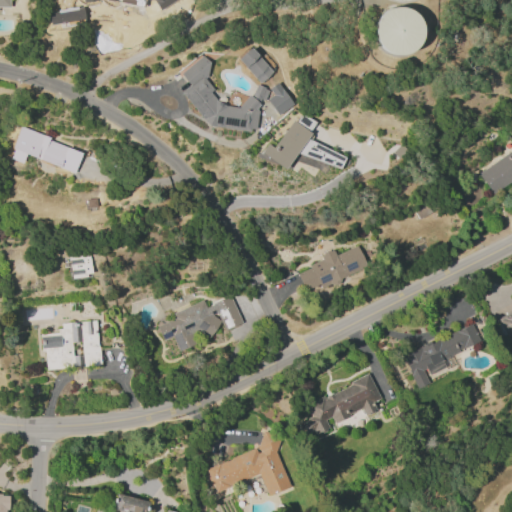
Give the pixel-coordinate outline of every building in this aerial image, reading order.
[(425,42),(408,2),(370,18),(387,58),(425,42)] [(236,59),(259,83),(272,71),(249,47),(236,59)] [(205,125),(248,132),(254,127),(258,102),(266,96),(267,88),(254,85),(253,94),(235,107),(220,104),(212,93),(212,89),(203,77),(207,75),(209,65),(203,56),(179,72),(189,85),(181,91),(205,125)] [(272,95),(266,99),(277,115),(294,103),(278,81),(268,88),(272,95)] [(343,155),(333,153),(324,146),(319,145),(309,139),(311,133),(291,120),(273,148),(266,143),(259,154),(269,160),(270,161),(280,166),(290,169),(295,162),(318,168),(324,172),(328,165),(339,168),(343,155)] [(10,149),(74,172),(82,150),(18,127),(10,149)] [(295,269),(303,290),(318,285),(319,286),(365,268),(357,245),(295,269)] [(67,257),(70,279),(91,275),(88,254),(67,257)] [(241,323),(230,296),(204,306),(202,300),(171,312),(174,318),(155,325),(161,340),(171,336),(178,352),(194,345),(190,334),(201,329),(203,334),(222,326),(223,330),(241,323)] [(99,365),(96,321),(60,323),(61,332),(41,333),(43,369),(99,365)] [(415,389),(428,383),(425,374),(444,366),(441,359),(481,343),(473,324),(401,354),(415,389)] [(304,402),(310,417),(300,421),(306,435),(327,427),(324,420),(330,417),(332,422),(361,410),(363,415),(373,412),(369,403),(378,399),(368,376),(304,402)] [(258,475),(266,496),(292,487),(272,432),(258,437),(261,446),(204,467),(213,492),(258,475)] [(172,511),(165,510),(164,511),(144,511),(147,502),(115,493),(110,511),(102,508),(101,511),(172,511)]
